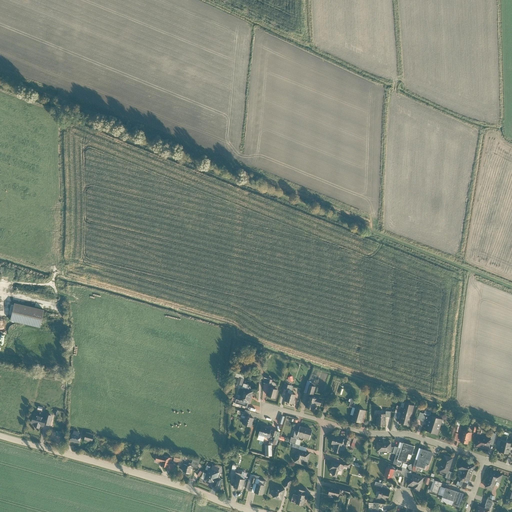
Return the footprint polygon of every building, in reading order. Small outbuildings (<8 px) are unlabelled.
[(45,310),(16,304),(12,321),(41,327),(45,310)] [(11,325),(9,326),(8,328),(7,329),(7,332),(8,335),(10,337),(12,338),(15,338),(18,338),(20,336),(21,334),(22,333),(22,330),(21,328),(20,326),(18,325),(15,324),(13,324),(11,325)] [(314,394),(317,382),(307,380),(305,392),(314,394)] [(251,401),(254,391),(242,388),(240,398),(251,401)] [(278,389),(269,388),(268,397),(277,398),(278,389)] [(298,395),(288,393),(286,402),(296,404),(298,395)] [(320,398),(310,396),(308,407),(318,409),(320,398)] [(416,405),(405,402),(400,424),(411,426),(416,405)] [(367,411),(356,409),(353,421),(364,423),(367,411)] [(387,413),(378,414),(379,426),(388,425),(387,413)] [(46,416),(34,414),(32,425),(46,428),(46,425),(50,425),(52,415),(47,414),(46,416)] [(252,426),(254,419),(246,416),(244,424),(252,426)] [(444,419),(433,416),(429,431),(440,434),(444,419)] [(275,429),(262,426),(260,435),(273,438),(275,429)] [(312,439),(315,430),(302,427),(300,436),(312,439)] [(473,431),(461,429),(460,435),(457,434),(456,441),(471,444),(473,431)] [(96,434),(87,432),(85,439),(94,441),(96,434)] [(81,442),(82,436),(74,434),(72,441),(81,442)] [(493,438),(478,435),(476,446),(491,449),(493,438)] [(347,438),(334,436),(332,444),(339,445),(337,454),(343,455),(347,438)] [(297,439),(292,438),(290,446),(300,448),(301,445),(296,444),(297,439)] [(511,440),(505,439),(503,452),(511,453),(511,452),(511,440)] [(393,451),(392,442),(378,443),(379,452),(393,451)] [(416,447),(404,443),(399,459),(408,462),(410,453),(414,454),(416,447)] [(137,451),(126,448),(125,453),(136,455),(135,459),(140,461),(144,448),(138,446),(137,451)] [(436,452),(423,448),(419,461),(418,466),(426,469),(427,465),(431,466),(436,452)] [(309,462),(311,453),(299,450),(296,463),(303,464),(304,460),(309,462)] [(451,471),(455,458),(445,454),(440,471),(448,473),(447,477),(452,479),(454,473),(451,471)] [(173,458),(157,455),(156,461),(166,463),(165,467),(169,468),(169,471),(175,472),(176,463),(172,462),(173,458)] [(346,464),(332,461),(330,469),(334,470),(333,476),(338,477),(339,472),(344,473),(346,464)] [(471,480),(476,465),(463,461),(460,469),(466,471),(464,477),(471,480)] [(190,474),(192,466),(184,464),(182,472),(190,474)] [(238,466),(234,466),(232,474),(243,477),(244,471),(237,470),(238,466)] [(399,469),(388,467),(387,477),(398,479),(399,469)] [(220,472),(210,468),(206,481),(214,483),(213,487),(219,489),(222,481),(218,479),(220,472)] [(505,474),(491,470),(487,487),(494,489),(497,481),(503,483),(505,474)] [(421,491),(425,477),(413,474),(410,485),(415,487),(414,489),(421,491)] [(265,496),(267,486),(269,479),(249,475),(247,484),(256,486),(255,493),(265,496)] [(244,489),(247,480),(239,478),(237,487),(244,489)] [(292,480),(285,479),(284,486),(290,488),(292,480)] [(285,500),(287,490),(277,487),(274,498),(285,500)] [(300,487),(298,494),(296,504),(307,507),(310,494),(306,493),(307,488),(300,487)] [(343,490),(332,487),(330,495),(341,498),(342,492),(354,495),(355,490),(344,487),(343,490)] [(466,494),(446,487),(442,497),(455,502),(454,504),(462,507),(466,494)] [(393,493),(381,488),(378,497),(389,501),(393,493)]
